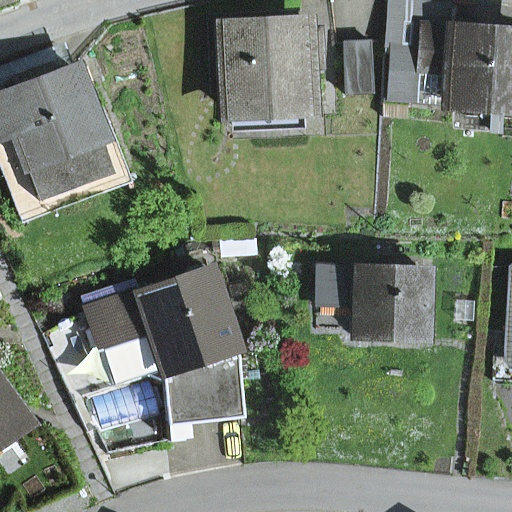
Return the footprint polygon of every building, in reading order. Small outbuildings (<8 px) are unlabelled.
[(386,23),(384,46),(388,46),(385,97),(446,102),(448,65),(415,63),(418,27),(448,29),(450,3),(409,0),(407,0),(405,25),(386,23)] [(405,25),(407,0),(387,0),(386,23),(405,25)] [(222,30),(225,110),(230,110),(300,107),(305,107),(304,66),(318,66),(317,40),(303,41),(302,27),(222,30)] [(446,102),(511,106),(511,34),(418,27),(415,63),(448,65),(446,102)] [(343,43),(346,96),(373,94),(369,41),(343,43)] [(0,67),(0,99),(74,72),(64,44),(0,67)] [(0,169),(20,226),(131,184),(88,67),(74,72),(112,175),(39,203),(12,130),(0,134),(0,169)] [(39,203),(112,175),(74,72),(0,99),(0,134),(12,130),(39,203)] [(231,131),(301,128),(300,107),(230,110),(231,131)] [(388,271),(412,272),(412,262),(388,261),(388,271)] [(333,308),(332,335),(421,337),(423,272),(412,272),(388,271),(295,268),(294,296),(333,297),(333,308)] [(180,424),(242,419),(236,359),(208,272),(88,310),(111,387),(143,376),(163,383),(168,442),(182,440),(180,424)] [(511,282),(508,347),(493,346),(491,377),(511,378),(511,282)] [(294,307),(333,308),(333,297),(294,296),(294,307)] [(0,445),(28,427),(0,387),(0,445)]
